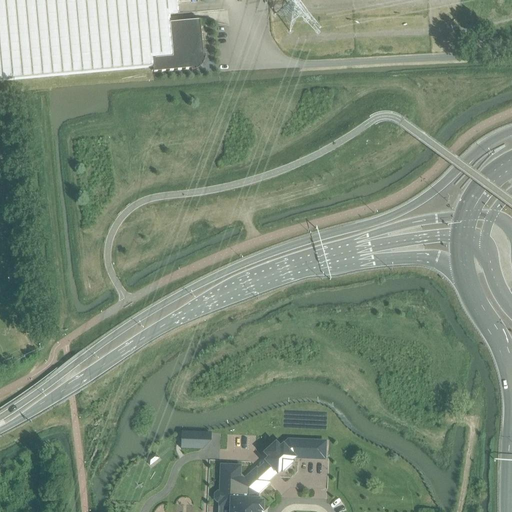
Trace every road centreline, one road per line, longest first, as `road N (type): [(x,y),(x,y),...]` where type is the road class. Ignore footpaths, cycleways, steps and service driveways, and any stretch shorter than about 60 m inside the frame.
road 1 (secondary): [(511,129),(412,204),(258,257),(153,309),(0,417)]
road 2 (secondary): [(0,429),(167,323),(299,265)]
road 3 (unclassified): [(511,49),(262,64),(243,53),(238,1)]
road 4 (unknown): [(57,345),(37,92)]
road 5 (secondary): [(299,265),(401,225),(466,213)]
road 6 (secondary): [(299,265),(422,258),(463,274)]
road 7 (secondary): [(299,265),(460,238)]
